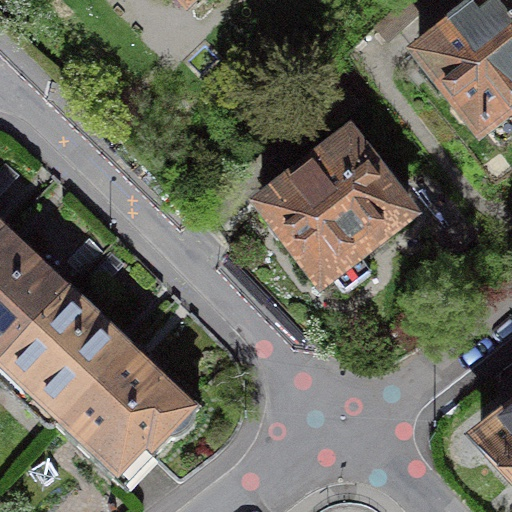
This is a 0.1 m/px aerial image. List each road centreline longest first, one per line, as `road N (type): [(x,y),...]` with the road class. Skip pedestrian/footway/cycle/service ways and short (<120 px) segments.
road 1 (residential): [(0,64),(355,417)]
road 2 (residential): [(355,417),(511,302)]
road 3 (residential): [(225,511),(355,417)]
road 4 (residential): [(355,417),(439,511)]
